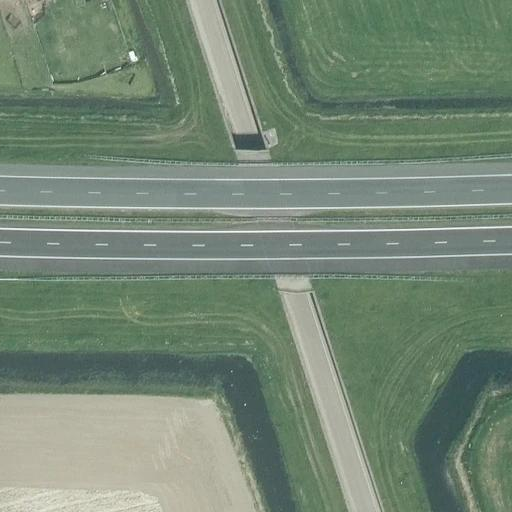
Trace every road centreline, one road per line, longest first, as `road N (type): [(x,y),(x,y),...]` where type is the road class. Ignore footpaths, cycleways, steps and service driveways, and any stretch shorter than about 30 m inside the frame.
road 1 (tertiary): [(367,511),(203,0)]
road 2 (motorway): [(511,190),(0,192)]
road 3 (motorway): [(0,243),(511,241)]
